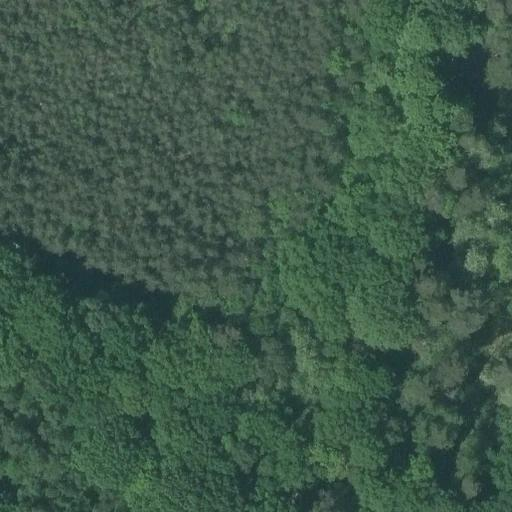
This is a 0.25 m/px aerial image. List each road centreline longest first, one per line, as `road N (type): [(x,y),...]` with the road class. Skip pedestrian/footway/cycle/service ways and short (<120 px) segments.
road 1 (track): [(423,0),(356,327),(323,436),(274,511)]
road 2 (track): [(0,313),(278,412),(478,511)]
